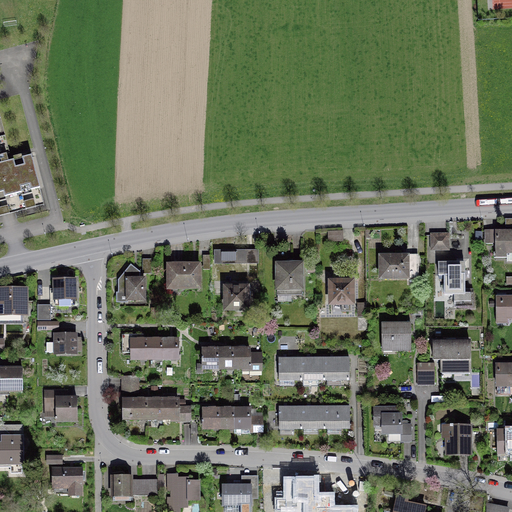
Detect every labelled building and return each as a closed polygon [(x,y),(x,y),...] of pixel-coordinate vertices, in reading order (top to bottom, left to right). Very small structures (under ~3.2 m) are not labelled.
[(0,198),(12,196),(15,209),(43,201),(32,156),(22,158),(24,166),(16,168),(14,161),(0,164),(0,198)] [(495,243),(495,230),(486,230),(486,243),(495,243)] [(511,230),(495,230),(495,243),(495,253),(507,253),(507,261),(511,260),(511,230)] [(342,242),(342,232),(328,232),(328,242),(342,242)] [(448,235),(433,235),(433,249),(448,249),(448,235)] [(258,264),(258,250),(236,251),(236,253),(220,254),(220,250),(213,250),(214,264),(258,264)] [(418,255),(377,255),(377,281),(409,281),(409,272),(418,272),(418,255)] [(151,260),(142,260),(142,274),(151,274),(151,260)] [(297,263),(274,264),(274,292),(302,292),(302,263),(297,263)] [(465,263),(439,263),(439,276),(444,276),(444,295),(455,295),(455,307),(473,307),(473,294),(465,294),(465,263)] [(199,264),(165,264),(165,291),(199,291),(199,264)] [(139,272),(130,265),(118,279),(118,293),(116,293),(116,304),(141,305),(140,302),(144,302),(144,278),(139,278),(139,272)] [(76,301),(76,279),(52,279),(52,301),(76,301)] [(354,281),(327,281),(327,306),(354,306),(354,281)] [(231,286),(221,286),(222,313),(248,313),(248,286),(237,286),(237,288),(231,288),(231,286)] [(30,288),(0,288),(0,324),(25,325),(25,317),(29,317),(30,288)] [(511,318),(511,296),(496,297),(496,322),(507,322),(507,319),(511,318)] [(366,304),(357,304),(357,317),(365,317),(366,304)] [(51,305),(38,305),(38,321),(51,321),(51,305)] [(170,311),(158,311),(158,322),(169,322),(170,311)] [(59,321),(51,321),(38,321),(38,331),(59,331),(59,321)] [(410,323),(380,323),(381,350),(410,349),(410,323)] [(79,334),(54,334),(54,343),(48,343),(48,354),(55,354),(55,356),(79,356),(79,351),(82,351),(82,338),(79,338),(79,334)] [(147,359),(147,340),(143,340),(143,335),(122,335),(122,352),(131,352),(131,359),(147,359)] [(178,339),(162,340),(163,359),(178,358),(178,339)] [(163,359),(162,340),(147,340),(147,359),(163,359)] [(470,342),(432,342),(431,364),(440,364),(440,376),(470,376),(470,342)] [(219,368),(219,349),(201,349),(201,368),(219,368)] [(234,368),(234,349),(219,349),(219,368),(234,368)] [(244,368),(244,375),(261,375),(261,355),(250,356),(250,349),(234,349),(234,368),(244,368)] [(302,380),(302,359),(275,359),(275,379),(302,380)] [(327,380),(327,360),(302,359),(302,380),(327,380)] [(350,380),(351,360),(327,360),(327,380),(350,380)] [(511,363),(496,364),(496,395),(511,394),(511,363)] [(426,386),(426,364),(417,364),(417,386),(426,386)] [(24,369),(0,368),(0,393),(24,394),(24,369)] [(138,385),(123,384),(123,393),(138,393),(138,385)] [(80,425),(80,398),(70,398),(70,391),(45,391),(45,419),(57,418),(57,425),(80,425)] [(148,419),(148,400),(122,400),(122,418),(148,419)] [(163,400),(148,400),(148,419),(163,419),(163,400)] [(191,407),(178,407),(178,400),(163,400),(163,419),(178,419),(178,423),(191,423),(191,417),(191,407)] [(351,428),(350,407),(329,408),(329,430),(329,434),(343,433),(342,428),(351,428)] [(397,408),(373,407),(373,425),(381,425),(380,436),(387,437),(386,443),(411,443),(411,425),(407,425),(407,421),(401,421),(401,415),(397,415),(397,408)] [(329,430),(329,408),(301,409),(301,431),(306,431),(306,435),(321,435),(321,430),(329,430)] [(296,431),(301,431),(301,409),(278,410),(278,431),(283,431),(283,435),(296,435),(296,431)] [(220,428),(220,411),(203,411),(203,428),(220,428)] [(234,428),(234,411),(220,411),(220,428),(234,428)] [(252,418),(252,411),(249,411),(234,411),(234,428),(251,428),(251,424),(256,424),(256,431),(264,431),(264,418),(252,418)] [(199,417),(191,417),(191,423),(191,432),(199,432),(199,417)] [(23,474),(23,426),(0,426),(0,438),(3,438),(3,445),(0,444),(0,466),(12,466),(12,474),(23,474)] [(472,427),(441,426),(441,439),(444,439),(444,457),(471,457),(472,427)] [(511,452),(511,430),(498,431),(498,452),(511,452)] [(62,456),(47,456),(47,464),(62,464),(62,456)] [(52,487),(71,487),(71,495),(82,495),(82,469),(52,469),(52,487)] [(158,495),(157,480),(131,480),(131,477),(124,478),(124,475),(120,475),(120,478),(113,478),(113,495),(113,501),(131,500),(131,496),(158,495)] [(177,475),(169,475),(169,489),(172,489),(172,498),(169,498),(169,511),(179,511),(179,508),(188,508),(188,500),(198,500),(198,481),(177,482),(177,475)] [(295,511),(355,511),(356,509),(316,509),(316,480),(286,480),(286,511),(295,511)] [(251,504),(251,486),(223,486),(223,505),(251,504)] [(408,498),(397,496),(394,511),(424,511),(425,507),(407,503),(408,498)]
